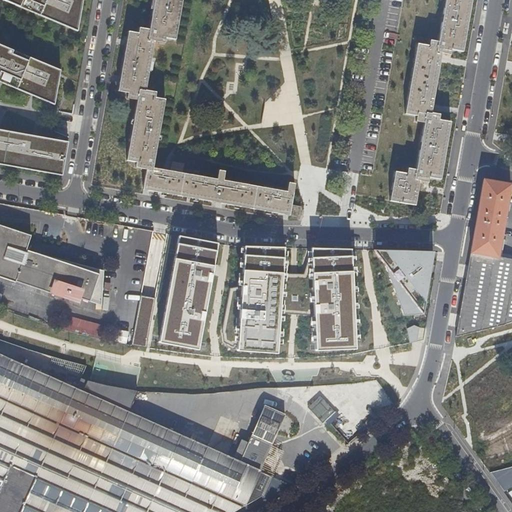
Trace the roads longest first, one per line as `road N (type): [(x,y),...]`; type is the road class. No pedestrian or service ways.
road 1 (residential): [(72,201),(259,232),(456,238)]
road 2 (residential): [(72,201),(108,0)]
road 3 (unknown): [(121,249),(110,317),(0,284)]
road 4 (residential): [(284,511),(401,421),(417,399)]
road 5 (residential): [(417,399),(456,238)]
road 6 (residential): [(470,153),(497,0)]
road 7 (residential): [(417,399),(499,511)]
